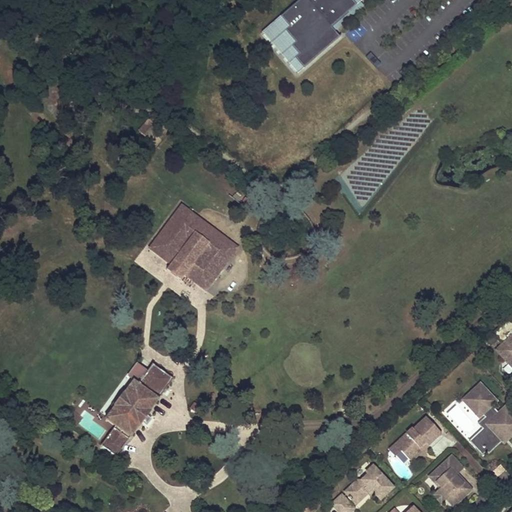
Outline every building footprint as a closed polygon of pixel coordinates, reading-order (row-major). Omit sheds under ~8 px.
[(293,60),(302,71),(316,58),(315,57),(314,59),(313,57),(331,41),(332,42),(331,43),(332,44),(341,36),(336,30),(332,26),(356,5),(352,0),(299,0),(280,17),(281,18),(278,20),(287,30),(283,34),(294,45),(290,49),(297,57),(293,60)] [(359,0),(352,0),(356,5),(332,26),(336,30),(364,5),(359,0)] [(287,30),(278,20),(262,34),(298,74),(302,71),(293,60),(297,57),(290,49),(294,45),(283,34),(287,30)] [(148,121),(138,132),(148,140),(158,130),(179,148),(186,140),(158,119),(148,121)] [(192,264),(213,280),(237,248),(181,206),(173,217),(174,218),(152,248),(171,262),(170,263),(184,274),(192,264)] [(180,280),(184,274),(170,263),(166,270),(180,280)] [(205,290),(213,280),(192,264),(184,274),(205,290)] [(511,324),(507,320),(492,334),(503,345),(497,350),(509,364),(511,366),(511,324)] [(132,381),(137,384),(147,371),(136,363),(126,376),(132,381)] [(172,379),(152,364),(147,371),(137,384),(132,381),(105,419),(114,426),(100,446),(115,456),(129,437),(130,437),(158,399),(157,398),(172,379)] [(477,392),(467,401),(474,409),(478,406),(486,415),(492,421),(491,429),(488,432),(478,441),(481,443),(477,447),(483,454),(487,450),(490,453),(504,440),(503,438),(508,433),(511,436),(511,435),(511,411),(507,406),(500,412),(493,404),(495,402),(495,397),(482,382),(477,387),(477,392)] [(492,421),(486,415),(479,422),(484,427),(488,432),(491,429),(492,421)] [(441,433),(427,418),(414,430),(413,429),(401,440),(402,441),(402,446),(399,449),(409,460),(412,460),(422,451),(420,448),(423,445),(425,448),(441,433)] [(488,432),(484,427),(470,440),(477,447),(481,443),(478,441),(488,432)] [(401,440),(388,451),(392,455),(399,449),(402,446),(402,441),(401,440)] [(452,456),(430,477),(436,483),(437,482),(442,487),(439,490),(446,499),(453,506),(471,490),(463,481),(461,483),(454,476),(456,474),(462,468),(452,456)] [(353,488),(347,494),(349,497),(348,497),(351,501),(352,500),(354,502),(360,497),(362,499),(368,493),(369,492),(370,492),(372,491),(375,494),(380,500),(393,488),(373,466),(366,472),(368,474),(361,481),(357,480),(353,485),(353,488)] [(463,481),(456,474),(454,476),(461,483),(463,481)] [(439,490),(433,496),(441,504),(446,499),(439,490)] [(342,495),(332,504),(339,511),(350,511),(354,508),(342,495)] [(319,506),(314,500),(311,503),(316,509),(319,506)] [(312,511),(316,509),(311,503),(303,510),(304,511),(312,511)]
